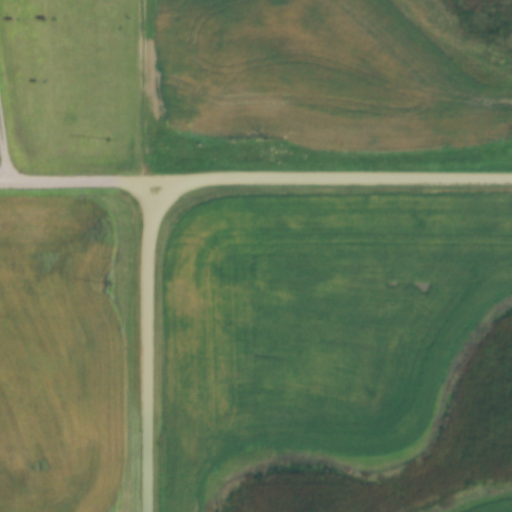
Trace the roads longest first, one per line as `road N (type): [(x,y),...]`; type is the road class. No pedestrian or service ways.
road 1 (residential): [(511,181),(0,182)]
road 2 (residential): [(147,511),(152,183)]
road 3 (track): [(152,183),(144,122),(147,0)]
